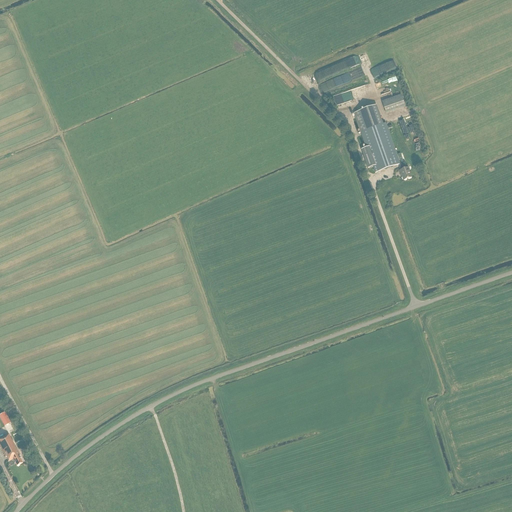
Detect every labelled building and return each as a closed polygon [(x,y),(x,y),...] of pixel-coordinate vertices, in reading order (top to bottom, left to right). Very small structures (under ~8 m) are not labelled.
[(374,77),(396,70),(393,61),(371,68),(374,77)] [(319,81),(323,79),(319,71),(315,74),(319,81)] [(337,86),(352,80),(349,72),(334,78),(337,86)] [(405,106),(401,95),(382,102),(386,113),(405,106)] [(373,167),(375,173),(398,165),(400,171),(399,171),(401,175),(401,174),(404,181),(412,178),(408,168),(405,163),(401,164),(386,123),(383,124),(377,105),(353,113),(360,133),(361,132),(368,151),(363,153),(368,168),(373,167)] [(5,413),(0,415),(0,419),(4,427),(10,424),(5,413)] [(17,466),(22,464),(19,456),(20,456),(9,434),(0,438),(0,446),(6,457),(9,461),(13,459),(17,466)]
